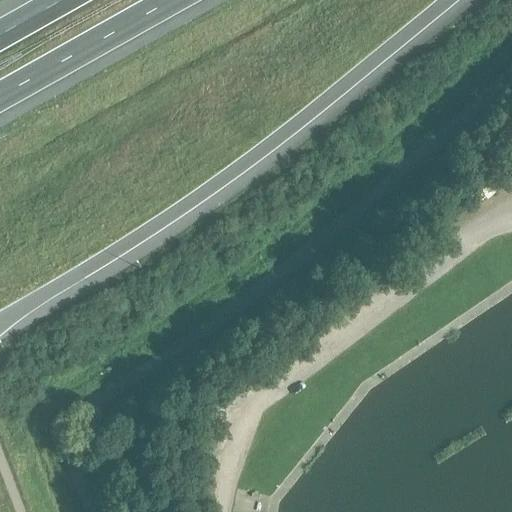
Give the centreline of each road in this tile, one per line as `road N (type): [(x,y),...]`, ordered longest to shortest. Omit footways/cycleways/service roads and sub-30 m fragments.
road 1 (motorway): [(0,321),(234,172),(448,0)]
road 2 (motorway): [(0,97),(173,0)]
